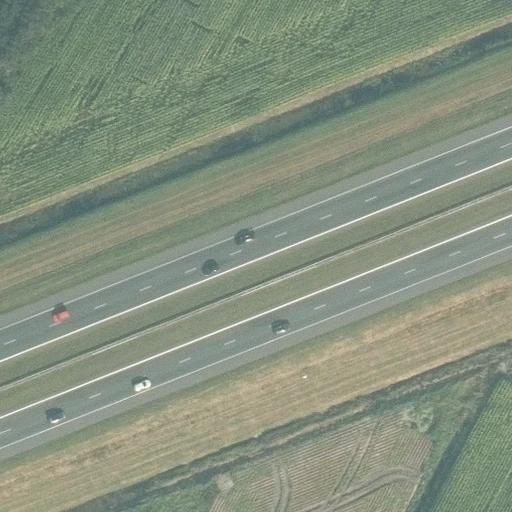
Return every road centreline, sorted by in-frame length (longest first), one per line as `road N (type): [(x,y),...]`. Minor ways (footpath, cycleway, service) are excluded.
road 1 (motorway): [(511,144),(0,347)]
road 2 (motorway): [(0,434),(511,231)]
